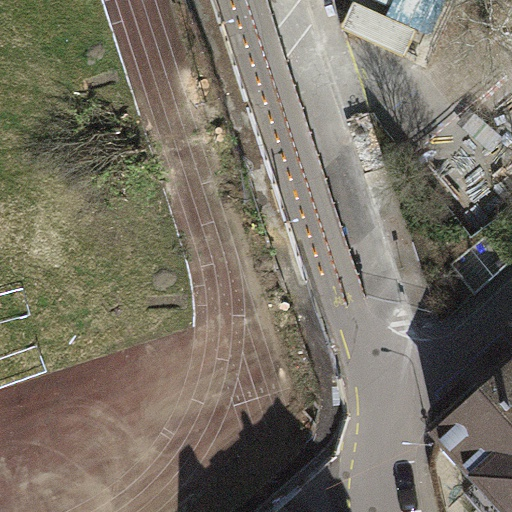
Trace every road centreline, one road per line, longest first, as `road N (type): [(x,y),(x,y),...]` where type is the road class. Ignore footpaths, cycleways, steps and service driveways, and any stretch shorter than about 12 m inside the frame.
road 1 (residential): [(375,443),(371,366),(246,0)]
road 2 (residential): [(511,314),(429,383),(375,443)]
